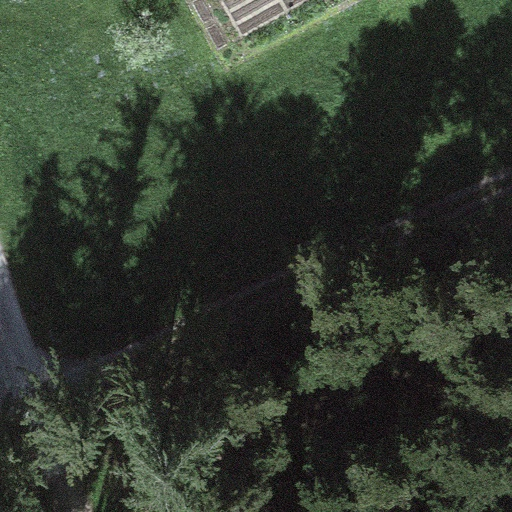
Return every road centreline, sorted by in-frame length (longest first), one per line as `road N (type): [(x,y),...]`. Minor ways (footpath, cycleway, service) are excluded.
road 1 (track): [(511,173),(31,394),(163,444),(297,511)]
road 2 (track): [(511,385),(280,367),(138,345)]
road 3 (unclassified): [(70,511),(31,394)]
